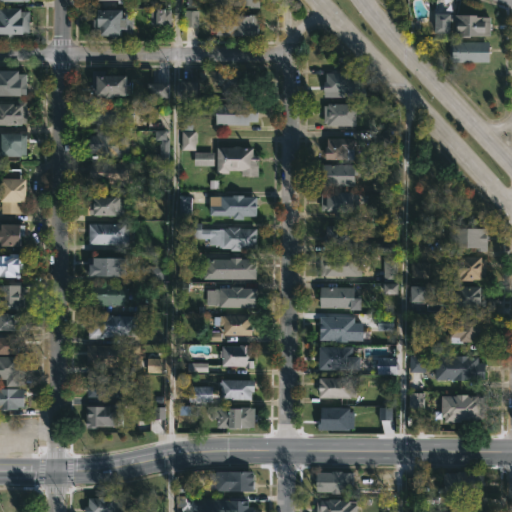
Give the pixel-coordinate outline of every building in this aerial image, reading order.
[(0,7),(21,7),(21,11),(29,11),(29,32),(13,33),(13,37),(3,37),(3,33),(0,33),(0,7)] [(164,7),(164,8),(170,8),(170,24),(149,24),(150,8),(164,7)] [(123,9),(123,14),(132,14),(131,32),(123,32),(122,35),(117,35),(117,38),(109,38),(109,35),(101,35),(101,28),(93,28),(93,11),(98,11),(98,9),(123,9)] [(197,28),(198,11),(184,10),(183,27),(197,28)] [(451,13),(451,15),(478,15),(478,17),(491,17),(490,36),(454,37),(455,21),(450,21),(450,32),(436,32),(437,13),(451,13)] [(256,19),(256,21),(258,21),(258,35),(216,35),(216,33),(210,32),(210,23),(216,23),(216,15),(256,14),(256,19)] [(489,62),(450,61),(450,44),(454,44),(454,41),(490,41),(489,62)] [(0,70),(19,70),(19,73),(27,73),(27,94),(21,94),(21,96),(0,95),(0,70)] [(108,70),(108,74),(127,74),(127,96),(113,96),(113,98),(91,98),(92,70),(108,70)] [(254,71),(254,94),(221,94),(221,85),(218,85),(218,70),(254,71)] [(349,97),(324,97),(324,82),(326,82),(326,73),(353,73),(353,79),(349,79),(349,97)] [(197,99),(197,82),(180,81),(180,98),(197,99)] [(169,83),(169,98),(147,97),(148,83),(169,83)] [(22,125),(0,125),(0,100),(26,100),(26,123),(22,123),(22,125)] [(133,106),(133,125),(95,125),(95,123),(90,123),(90,107),(96,107),(96,102),(127,103),(127,106),(133,106)] [(356,104),(356,125),(328,125),(328,123),(324,123),(324,105),(328,105),(328,103),(356,104)] [(249,125),(215,125),(215,104),(257,104),(257,121),(249,121),(249,125)] [(191,112),(179,113),(180,130),(192,130),(191,112)] [(167,131),(155,131),(155,140),(161,140),(160,147),(166,147),(167,131)] [(181,149),(195,150),(196,131),(182,131),(181,149)] [(0,133),(22,133),(22,134),(26,134),(26,155),(22,155),(22,156),(1,156),(1,149),(0,149),(0,133)] [(377,147),(389,146),(389,133),(376,134),(377,147)] [(117,134),(117,135),(127,135),(127,138),(131,138),(131,146),(127,146),(127,157),(95,156),(95,152),(89,152),(89,134),(117,134)] [(353,160),(325,159),(327,138),(355,138),(353,160)] [(253,147),(253,155),(259,155),(258,176),(241,176),(241,171),(229,170),(229,174),(216,173),(217,147),(237,146),(253,147)] [(194,166),(214,166),(214,152),(194,152),(194,166)] [(132,163),(132,183),(97,182),(97,189),(90,189),(91,162),(132,163)] [(355,186),(322,186),(322,164),(355,165),(355,186)] [(0,168),(19,168),(19,178),(26,178),(26,201),(23,201),(23,214),(0,214),(0,168)] [(360,194),(359,209),(353,209),(353,211),(346,211),(345,221),(335,220),(336,211),(321,211),(321,194),(335,194),(335,192),(354,192),(354,194),(360,194)] [(243,195),(243,196),(257,196),(256,216),(243,215),(243,219),(233,219),(233,216),(210,216),(210,205),(214,206),(214,201),(220,201),(220,196),(243,195)] [(189,215),(189,196),(179,196),(178,215),(189,215)] [(125,197),(130,198),(130,202),(133,203),(133,207),(130,207),(129,213),(124,213),(124,215),(116,215),(116,216),(89,216),(89,197),(125,197)] [(128,227),(128,241),(125,241),(125,245),(87,244),(88,223),(126,224),(125,227),(128,227)] [(202,223),(201,229),(219,230),(228,228),(228,226),(257,228),(256,249),(240,248),(240,251),(230,251),(230,248),(219,247),(219,245),(209,245),(209,239),(188,238),(188,223),(202,223)] [(0,224),(24,225),(23,236),(20,236),(20,246),(1,246),(1,243),(0,242),(0,224)] [(358,226),(357,246),(324,246),(326,225),(358,226)] [(454,227),(454,228),(488,228),(487,252),(474,252),(474,248),(449,247),(449,227),(454,227)] [(23,256),(22,273),(20,273),(20,278),(0,277),(0,256),(8,256),(8,254),(20,254),(23,256)] [(361,273),(361,277),(320,276),(320,255),(361,256),(361,273)] [(483,257),(483,259),(487,259),(486,277),(483,277),(483,280),(463,281),(463,276),(455,276),(455,259),(463,259),(463,257),(483,257)] [(121,258),(122,274),(120,274),(120,276),(89,276),(89,264),(93,264),(93,258),(121,258)] [(241,259),(256,259),(256,279),(213,278),(213,261),(222,261),(222,259),(230,259),(230,258),(241,259)] [(397,278),(396,260),(383,260),(383,279),(397,278)] [(410,277),(430,278),(430,262),(411,262),(410,277)] [(164,265),(148,266),(148,280),(164,280),(164,265)] [(90,282),(90,284),(125,285),(125,287),(127,287),(127,291),(132,291),(132,299),(127,299),(127,302),(124,302),(124,305),(86,305),(86,289),(88,287),(84,287),(84,282),(90,282)] [(384,295),(397,294),(397,283),(384,283),(384,295)] [(0,285),(21,285),(20,287),(23,287),(23,312),(9,312),(9,309),(0,309),(0,285)] [(427,302),(426,286),(410,286),(411,302),(427,302)] [(486,287),(486,307),(455,307),(455,292),(459,292),(459,286),(486,287)] [(242,287),(242,288),(255,288),(255,308),(206,306),(206,292),(214,292),(214,288),(219,288),(242,287)] [(354,288),(354,297),(364,298),(364,310),(350,310),(350,309),(319,308),(320,287),(354,288)] [(0,314),(19,314),(19,323),(23,323),(22,331),(0,329),(0,314)] [(112,315),(112,316),(135,316),(135,336),(115,336),(115,337),(103,337),(103,339),(87,339),(87,317),(100,315),(112,315)] [(251,316),(252,336),(222,335),(223,326),(214,326),(214,316),(251,316)] [(354,317),(354,324),(360,326),(360,337),(354,337),(354,340),(347,340),(347,342),(320,340),(320,317),(354,317)] [(482,319),(486,319),(486,340),(473,341),(473,342),(464,342),(464,343),(452,343),(452,324),(460,324),(460,319),(462,319),(462,318),(482,318),(482,319)] [(393,324),(377,323),(377,330),(393,331),(393,324)] [(0,337),(17,338),(17,344),(19,344),(19,355),(0,355),(0,337)] [(124,345),(124,349),(127,349),(126,362),(124,362),(124,366),(86,366),(86,345),(124,345)] [(251,352),(254,353),(254,369),(245,369),(245,366),(223,366),(223,358),(219,357),(219,351),(221,351),(222,346),(251,345),(251,352)] [(353,347),(354,352),(352,352),(352,357),(360,357),(360,369),(319,369),(319,347),(353,347)] [(389,353),(389,357),(396,357),(396,375),(377,375),(377,354),(389,353)] [(450,353),(450,356),(478,356),(478,362),(485,363),(485,380),(475,380),(475,386),(468,386),(469,380),(454,380),(454,384),(443,384),(443,380),(435,380),(435,356),(438,356),(438,353),(450,353)] [(409,372),(432,371),(431,354),(409,355),(409,372)] [(19,368),(19,370),(23,370),(23,386),(6,387),(6,380),(0,380),(0,357),(19,357),(19,368)] [(160,358),(147,358),(148,373),(160,373),(160,358)] [(207,364),(187,364),(187,372),(207,372),(207,364)] [(111,376),(111,377),(124,378),(123,398),(86,397),(87,379),(91,379),(91,377),(99,377),(100,376),(111,376)] [(351,379),(351,380),(356,380),(355,398),(362,398),(362,404),(340,404),(340,398),(319,397),(319,378),(351,379)] [(254,386),(254,392),(251,392),(251,400),(220,400),(221,380),(254,380),(254,386)] [(211,386),(188,386),(188,403),(211,403),(211,386)] [(24,395),(24,407),(16,406),(16,410),(9,409),(9,411),(0,410),(0,388),(24,389),(24,395)] [(423,393),(409,393),(409,407),(423,407),(423,393)] [(468,395),(468,396),(484,397),(484,420),(461,420),(461,423),(444,422),(444,418),(441,418),(442,396),(468,395)] [(117,427),(86,427),(86,406),(118,407),(117,427)] [(254,418),(254,424),(248,424),(247,429),(216,428),(216,420),(211,420),(211,412),(207,412),(207,406),(255,408),(254,418)] [(153,420),(164,419),(163,407),(153,407),(153,420)] [(349,431),(318,431),(318,418),(321,418),(321,408),(349,408),(349,431)] [(391,420),(391,409),(379,409),(378,420),(391,420)] [(253,492),(217,491),(217,472),(253,472),(253,492)] [(342,472),(342,473),(353,473),(353,491),(340,493),(340,494),(317,492),(317,473),(342,472)] [(484,474),(484,495),(444,493),(444,487),(442,487),(442,474),(444,474),(444,473),(458,473),(458,472),(484,474)] [(109,497),(109,502),(121,502),(121,511),(84,511),(85,507),(88,507),(88,498),(109,497)] [(340,500),(356,502),(356,511),(316,511),(317,502),(329,501),(329,499),(340,500)] [(248,501),(248,508),(253,508),(253,511),(217,511),(217,501),(248,501)] [(459,502),(459,504),(483,504),(483,511),(443,511),(444,511),(451,511),(451,502),(459,502)]
